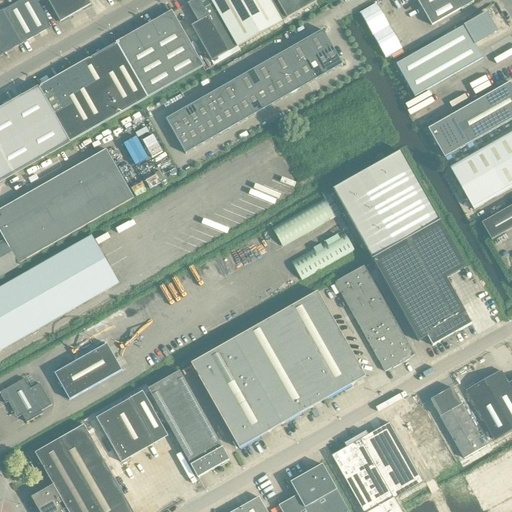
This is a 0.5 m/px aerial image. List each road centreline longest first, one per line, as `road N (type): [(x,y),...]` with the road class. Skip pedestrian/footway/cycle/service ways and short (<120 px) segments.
road 1 (unclassified): [(327,19),(156,115),(183,162),(354,67)]
road 2 (unclassified): [(186,511),(511,328)]
road 3 (unknown): [(0,442),(130,375),(162,342),(245,290)]
road 4 (unclassified): [(0,85),(150,0)]
road 5 (unknown): [(0,357),(132,275)]
